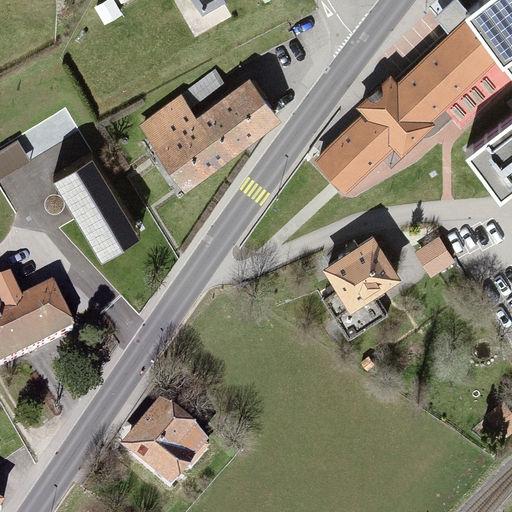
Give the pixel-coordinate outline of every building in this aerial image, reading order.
[(192,0),(203,17),(231,0),(192,0)] [(511,0),(460,0),(457,2),(498,54),(511,71),(511,0)] [(498,54),(457,2),(437,18),(446,31),(419,52),(387,77),(383,71),(350,97),(360,110),(335,129),(310,149),(336,181),(498,54)] [(181,94),(139,123),(183,187),(225,158),(220,151),(275,113),(247,72),(192,109),(181,94)] [(511,178),(511,111),(466,145),(500,187),(511,178)] [(92,161),(54,184),(102,264),(140,242),(92,161)] [(366,229),(319,261),(346,302),(393,271),(366,229)] [(0,363),(69,332),(46,282),(37,263),(9,276),(17,294),(0,301),(0,363)] [(156,399),(117,446),(171,490),(209,443),(156,399)]
